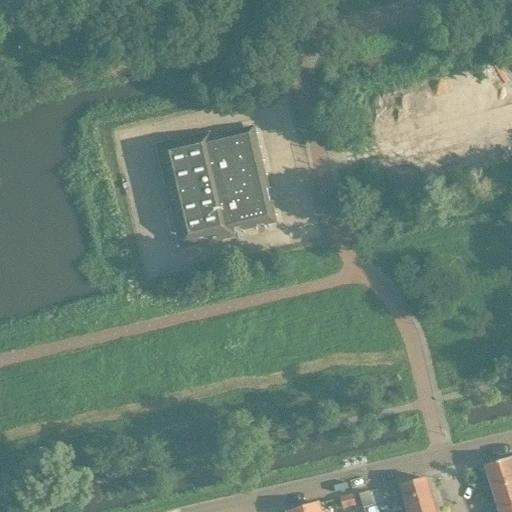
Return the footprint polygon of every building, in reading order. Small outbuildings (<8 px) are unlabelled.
[(144,131),(129,134),(140,185),(155,182),(144,131)] [(249,135),(168,154),(188,238),(268,219),(249,135)] [(131,162),(122,164),(129,196),(138,194),(131,162)] [(492,491),(511,484),(511,465),(510,460),(484,468),(492,491)] [(406,510),(432,503),(426,479),(400,487),(406,510)] [(503,511),(511,509),(511,484),(492,491),(498,511),(503,511)] [(372,506),(368,493),(358,495),(362,509),(372,506)] [(342,509),(354,506),(352,496),(340,499),(342,509)] [(434,511),(432,503),(406,510),(406,511),(434,511)]
